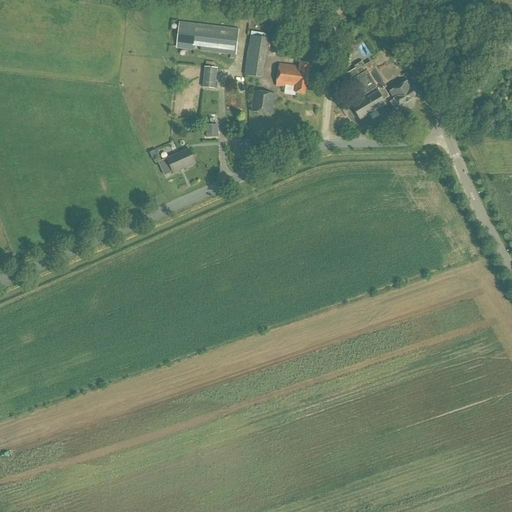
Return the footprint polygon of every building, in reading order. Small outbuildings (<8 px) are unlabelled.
[(257,18),(257,26),(254,26),(253,33),(272,35),(274,19),(257,18)] [(237,55),(239,30),(180,23),(177,48),(237,55)] [(261,78),(267,38),(251,36),(245,75),(261,78)] [(305,95),(309,64),(301,63),(300,67),(280,64),(277,86),(286,88),(286,91),(296,93),(296,94),(305,95)] [(215,89),(217,69),(205,67),(202,88),(215,89)] [(347,75),(352,83),(360,96),(361,95),(364,100),(353,106),(361,120),(371,114),(372,115),(371,116),(373,120),(376,118),(380,116),(377,111),(376,112),(375,111),(385,106),(386,105),(383,101),(389,97),(384,89),(387,87),(384,81),(374,87),(371,82),(367,74),(366,73),(364,74),(361,69),(356,72),(355,70),(348,74),(347,75)] [(376,69),(375,69),(367,74),(371,82),(381,76),(376,69)] [(412,88),(408,81),(390,92),(394,99),(394,100),(390,103),(394,110),(399,107),(399,108),(419,96),(414,87),(412,88)] [(273,115),(275,95),(253,92),(251,113),(273,115)] [(207,138),(219,137),(219,125),(207,125),(207,138)] [(196,164),(189,149),(159,163),(165,176),(169,174),(174,172),(174,174),(196,164)] [(149,153),(153,161),(160,158),(156,150),(149,153)]
